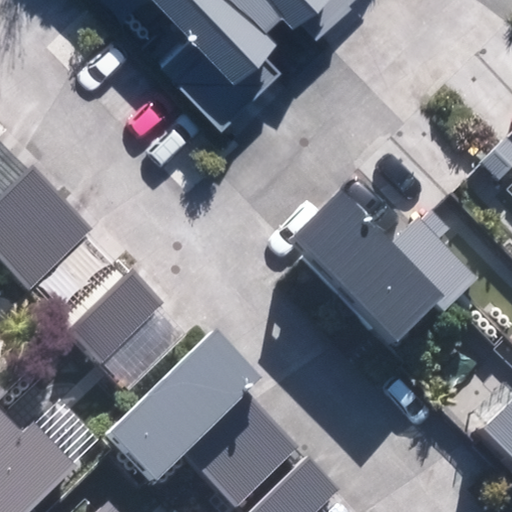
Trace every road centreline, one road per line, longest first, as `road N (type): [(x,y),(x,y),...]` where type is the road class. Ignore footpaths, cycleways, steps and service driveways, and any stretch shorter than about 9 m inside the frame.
road 1 (residential): [(189,264),(434,0)]
road 2 (residential): [(189,264),(432,511)]
road 3 (residential): [(0,70),(189,264)]
